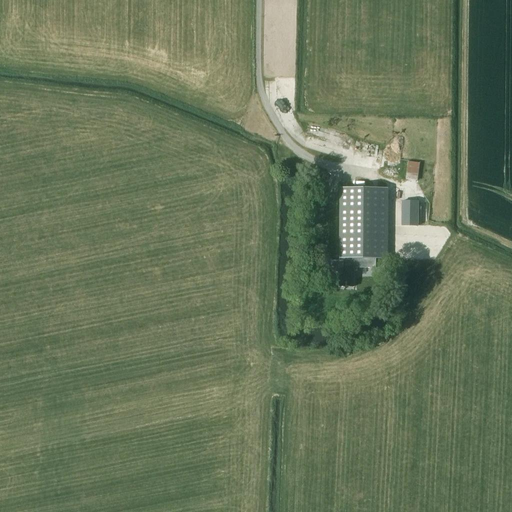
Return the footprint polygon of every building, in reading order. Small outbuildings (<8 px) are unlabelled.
[(281,109),(286,117),(294,111),(288,103),(281,109)] [(426,164),(419,163),(408,162),(406,179),(425,182),(425,175),(433,176),(434,164),(426,163),(426,164)] [(338,188),(337,258),(385,259),(386,189),(338,188)] [(401,226),(418,226),(418,202),(402,201),(401,226)] [(339,274),(339,286),(353,286),(353,271),(339,271),(339,272),(339,274)]
